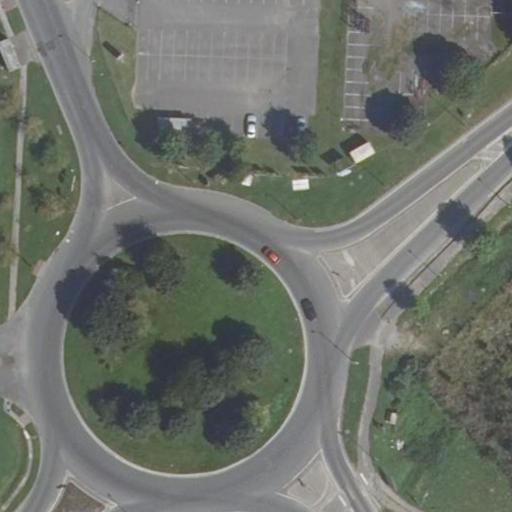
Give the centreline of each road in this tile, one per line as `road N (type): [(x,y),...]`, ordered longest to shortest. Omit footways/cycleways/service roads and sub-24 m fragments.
road 1 (primary): [(511,110),(363,231),(266,245)]
road 2 (primary): [(323,360),(399,266),(511,163)]
road 3 (primary): [(80,254),(57,281),(35,347),(36,386),(57,438)]
road 4 (primary): [(94,147),(39,0)]
road 5 (primary): [(323,360),(316,316),(296,277),(266,245)]
road 6 (primary): [(57,438),(85,470),(121,492),(162,503)]
